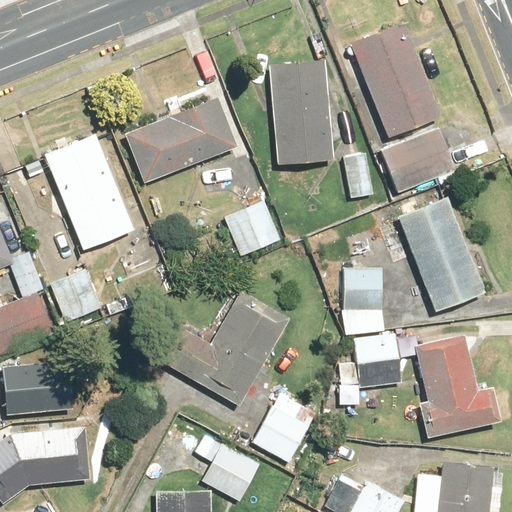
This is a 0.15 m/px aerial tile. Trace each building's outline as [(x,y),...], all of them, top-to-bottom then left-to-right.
[(397,21),(345,42),(383,138),(435,117),(397,21)] [(446,27),(417,37),(428,66),(456,55),(446,27)] [(321,60),(264,65),(272,164),(329,160),(321,60)] [(119,133),(140,184),(232,147),(212,96),(119,133)] [(436,128),(377,151),(393,193),(452,170),(436,128)] [(94,135),(41,156),(77,250),(130,230),(94,135)] [(370,151),(346,154),(350,197),(374,194),(370,151)] [(443,197),(393,216),(430,312),(480,293),(443,197)] [(269,198),(225,216),(242,260),(287,243),(269,198)] [(57,323),(44,287),(32,256),(18,261),(13,263),(26,297),(0,306),(0,356),(0,357),(62,334),(57,323)] [(91,270),(44,287),(57,323),(104,305),(91,270)] [(387,270),(346,270),(346,333),(387,333),(387,270)] [(235,405),(283,320),(234,292),(205,344),(167,323),(148,356),(235,405)] [(458,334),(410,345),(424,401),(414,404),(422,437),(495,419),(487,386),(472,390),(458,334)] [(342,364),(342,384),(406,383),(405,339),(356,340),(356,363),(342,364)] [(0,367),(0,408),(1,415),(67,408),(62,361),(0,367)] [(318,418),(281,398),(257,444),(294,463),(318,418)] [(0,501),(23,484),(85,478),(80,427),(3,435),(0,436),(0,501)] [(264,463),(224,443),(205,481),(244,501),(264,463)] [(487,465),(438,461),(437,476),(413,473),(409,511),(492,511),(496,472),(487,471),(487,465)] [(342,475),(325,507),(335,511),(400,511),(407,499),(371,481),(367,488),(342,475)] [(205,511),(205,489),(150,491),(150,511),(205,511)]
